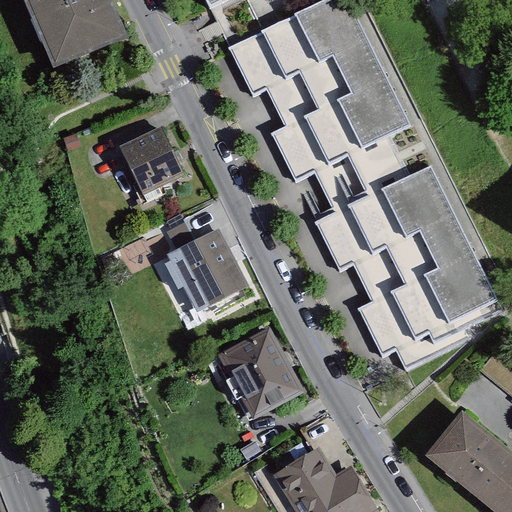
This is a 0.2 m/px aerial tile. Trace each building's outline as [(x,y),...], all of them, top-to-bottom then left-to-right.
[(26,0),(57,72),(133,41),(115,0),(26,0)] [(207,0),(212,9),(229,0),(207,0)] [(351,0),(336,0),(233,51),(384,359),(500,302),(351,0)] [(111,145),(132,197),(182,177),(160,125),(111,145)] [(222,233),(156,266),(190,334),(219,320),(217,316),(250,300),(247,292),(251,290),(222,233)] [(218,362),(254,426),(309,396),(273,331),(218,362)] [(511,511),(511,449),(466,413),(430,459),(497,511),(511,511)] [(323,450),(277,479),(297,511),(383,511),(357,469),(341,479),(323,450)]
